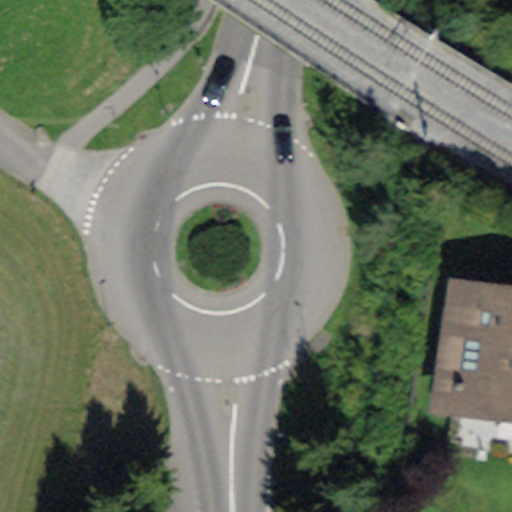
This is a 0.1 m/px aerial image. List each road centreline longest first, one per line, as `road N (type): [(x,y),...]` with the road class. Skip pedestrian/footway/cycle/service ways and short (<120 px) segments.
road 1 (secondary): [(241,161),(203,160),(172,172),(129,220),(122,252),(138,314),(160,338),(221,359)]
road 2 (secondary): [(221,359),(284,338),(306,313),(322,265),(313,217),(294,189),(241,161)]
road 3 (secondary): [(241,161),(258,54),(277,0)]
road 4 (secondary): [(220,511),(221,359)]
